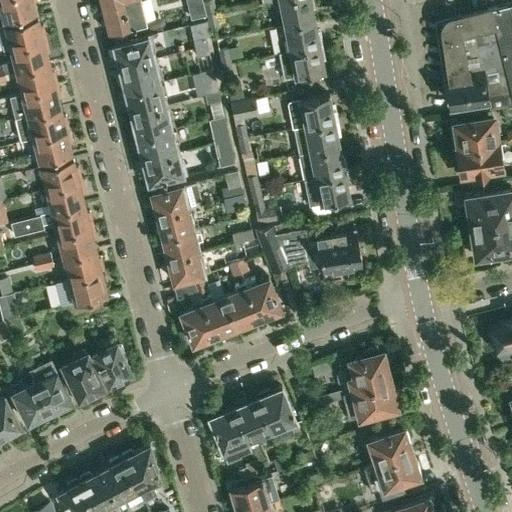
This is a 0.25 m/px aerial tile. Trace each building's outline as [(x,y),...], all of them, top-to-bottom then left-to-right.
[(0,18),(4,18),(37,10),(34,0),(0,0),(0,1),(1,7),(0,7),(0,18)] [(142,0),(124,0),(102,5),(108,31),(136,24),(135,23),(147,20),(142,0)] [(203,0),(206,12),(216,10),(214,0),(203,0)] [(273,0),(279,0),(283,20),(284,23),(314,17),(310,0),(265,0),(262,1),(263,2),(273,0)] [(511,13),(509,2),(442,19),(450,75),(511,66),(511,13)] [(206,12),(207,19),(209,27),(219,25),(216,10),(206,12)] [(37,15),(5,22),(0,23),(0,36),(3,48),(11,46),(11,47),(43,39),(37,15)] [(319,43),(314,17),(284,23),(275,25),(280,51),(319,43)] [(114,42),(120,66),(156,57),(150,33),(114,42)] [(208,43),(206,34),(192,38),(194,47),(208,43)] [(17,69),(17,70),(49,61),(43,39),(11,47),(14,58),(2,61),(2,64),(4,72),(17,69)] [(211,52),(208,43),(194,47),(196,56),(211,52)] [(284,78),(295,75),(324,69),(319,43),(280,51),(278,51),(284,78)] [(228,47),(218,49),(221,62),(231,61),(228,47)] [(120,66),(126,89),(162,80),(156,57),(120,66)] [(49,61),(17,70),(17,69),(4,72),(6,79),(7,78),(19,75),(23,92),(55,83),(49,61)] [(234,74),(231,61),(221,62),(224,76),(234,74)] [(511,102),(511,66),(450,75),(447,75),(448,78),(444,79),(446,91),(450,91),(451,102),(484,97),(486,107),(511,102)] [(126,89),(132,112),(168,103),(162,80),(126,89)] [(244,97),(241,80),(228,83),(231,99),(244,97)] [(217,81),(216,81),(203,85),(205,93),(219,90),(217,81)] [(60,105),(55,83),(23,92),(28,113),(60,105)] [(221,99),(219,90),(205,93),(207,102),(221,99)] [(329,93),(299,99),(288,101),(287,102),(292,127),(294,127),(334,119),(329,93)] [(234,118),(259,114),(255,95),(231,100),(234,118)] [(132,112),(138,136),(173,126),(168,103),(132,112)] [(66,127),(60,105),(28,113),(15,117),(21,140),(34,137),(34,136),(66,127)] [(458,146),(458,147),(496,141),(492,115),(455,121),(459,146),(458,146)] [(339,144),(334,119),(294,127),(299,152),(339,144)] [(244,123),(236,125),(235,125),(238,138),(248,136),(244,123)] [(138,136),(144,159),(179,150),(173,126),(138,136)] [(40,159),(72,151),(66,127),(34,136),(34,137),(40,159)] [(228,128),(227,128),(213,132),(215,140),(230,136),(228,128)] [(236,162),(230,136),(215,140),(217,149),(221,149),(224,164),(236,162)] [(251,150),(248,136),(238,138),(244,164),(255,161),(252,150),(251,150)] [(458,147),(459,149),(454,150),(456,164),(461,163),(463,173),(500,167),(496,141),(458,147)] [(344,170),(339,144),(299,152),(304,178),(315,176),(344,170)] [(186,174),(185,173),(179,150),(144,159),(150,183),(186,174)] [(17,157),(19,164),(28,162),(26,155),(17,157)] [(72,156),(25,168),(28,178),(43,174),(47,187),(78,179),(72,156)] [(244,164),(250,189),(260,187),(257,174),(258,173),(255,161),(244,164)] [(350,196),(344,170),(315,176),(320,202),(350,196)] [(47,187),(52,209),(84,201),(78,179),(47,187)] [(199,194),(187,196),(184,182),(150,191),(156,214),(190,206),(189,205),(200,203),(199,194)] [(242,192),(240,183),(222,187),(224,197),(242,192)] [(253,203),(254,203),(263,200),(260,187),(250,189),(253,203)] [(511,187),(466,195),(470,224),(511,217),(511,187)] [(245,206),(242,192),(224,197),(226,210),(245,206)] [(52,209),(58,232),(90,224),(84,201),(52,209)] [(282,218),(282,217),(280,204),(256,208),(258,221),(282,218)] [(156,214),(162,236),(195,228),(190,206),(156,214)] [(511,217),(470,224),(475,255),(511,249),(511,217)] [(315,225),(274,231),(273,223),(254,226),(266,267),(285,264),(285,263),(320,258),(322,271),(362,265),(356,229),(345,231),(344,229),(317,234),(315,225)] [(58,232),(64,254),(95,246),(90,224),(58,232)] [(253,237),(252,227),(232,232),(234,242),(241,240),(253,237)] [(162,236),(167,258),(201,250),(195,228),(162,236)] [(255,247),(253,237),(241,240),(244,250),(255,247)] [(64,254),(69,277),(101,268),(95,246),(64,254)] [(167,258),(173,281),(207,272),(201,250),(167,258)] [(33,255),(34,262),(52,257),(50,251),(33,255)] [(36,269),(54,265),(52,257),(34,262),(36,269)] [(245,257),(236,260),(241,271),(249,268),(245,257)] [(236,260),(229,263),(233,274),(241,271),(236,260)] [(101,268),(69,277),(58,280),(64,303),(69,302),(75,300),(101,293),(107,292),(105,283),(108,282),(104,268),(101,268)] [(281,308),(269,276),(257,281),(255,276),(244,280),(259,316),(281,308)] [(203,277),(195,279),(199,291),(201,290),(207,289),(203,277)] [(199,291),(195,279),(194,279),(173,284),(176,296),(191,294),(199,291)] [(236,289),(224,293),(237,325),(259,316),(244,280),(234,284),(236,289)] [(0,306),(3,319),(2,319),(2,320),(4,319),(20,315),(14,291),(0,294),(0,306)] [(104,306),(101,293),(75,300),(69,302),(71,313),(104,306)] [(224,293),(203,301),(215,334),(237,325),(224,293)] [(166,298),(169,310),(177,308),(173,296),(166,298)] [(193,342),(215,334),(203,301),(202,302),(201,297),(191,301),(192,305),(180,310),(193,342)] [(511,311),(506,313),(506,314),(491,318),(492,320),(488,321),(493,342),(497,341),(499,350),(500,350),(502,358),(511,355),(511,311)] [(20,316),(20,315),(4,319),(12,334),(26,327),(20,316)] [(2,319),(0,319),(0,339),(0,340),(12,334),(4,319),(2,320),(2,319)] [(76,341),(85,338),(81,328),(72,331),(76,341)] [(103,347),(93,352),(107,382),(131,370),(116,340),(114,341),(111,335),(100,340),(103,347)] [(84,347),(73,352),(75,357),(64,362),(79,395),(102,384),(84,347)] [(341,388),(333,390),(334,394),(331,395),(332,399),(343,397),(349,417),(396,404),(382,351),(378,351),(377,349),(375,348),(373,347),(371,347),(369,347),(367,348),(366,349),(365,351),(364,352),(364,354),(364,355),(351,359),(355,376),(351,377),(354,389),(342,392),(341,388)] [(45,374),(34,380),(49,410),(70,399),(53,364),(42,369),(45,374)] [(28,420),(49,410),(34,380),(24,385),(21,379),(10,384),(28,420)] [(282,385),(257,395),(272,432),(274,438),(300,428),(295,418),(295,417),(282,385)] [(321,402),(332,399),(331,395),(334,394),(333,390),(319,394),(321,402)] [(247,438),(258,433),(260,437),(272,432),(257,395),(233,405),(247,438)] [(0,436),(21,424),(4,396),(0,397),(0,436)] [(209,415),(223,448),(227,459),(251,449),(247,438),(233,405),(209,415)] [(368,437),(376,462),(411,450),(403,426),(368,437)] [(150,442),(122,457),(140,491),(141,491),(145,499),(156,492),(153,486),(162,482),(160,478),(150,442)] [(299,453),(302,463),(304,462),(317,459),(313,448),(299,453)] [(419,474),(411,450),(376,462),(384,486),(419,474)] [(288,466),(283,455),(274,459),(279,470),(288,466)] [(122,457),(100,468),(118,503),(140,491),(122,457)] [(244,461),(249,473),(258,469),(253,457),(244,461)] [(100,468),(79,480),(95,511),(99,511),(118,503),(100,468)] [(319,471),(307,474),(311,486),(323,482),(319,471)] [(228,487),(235,511),(271,501),(264,477),(228,487)] [(95,511),(79,480),(57,491),(69,511),(95,511)] [(381,511),(434,511),(429,495),(392,507),(381,511)] [(30,509),(31,511),(57,511),(50,498),(30,509)] [(274,511),(271,501),(235,511),(274,511)] [(323,511),(337,511),(335,502),(322,506),(323,511)]
